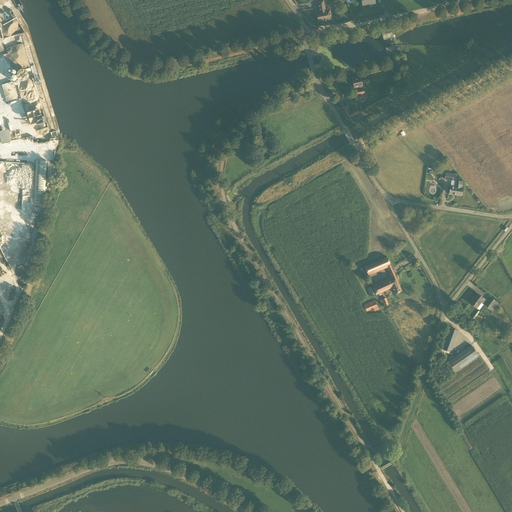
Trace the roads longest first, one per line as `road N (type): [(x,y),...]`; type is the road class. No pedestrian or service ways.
road 1 (unclassified): [(378,470),(234,226),(221,186),(231,140),(273,106),(319,86)]
road 2 (unclassified): [(243,511),(176,472),(127,461),(0,503)]
road 3 (track): [(355,147),(511,63)]
road 4 (unclassified): [(307,33),(462,0)]
road 5 (unclassified): [(386,198),(319,86)]
road 6 (unclassified): [(511,215),(386,198)]
road 7 (unclassified): [(446,305),(386,198)]
